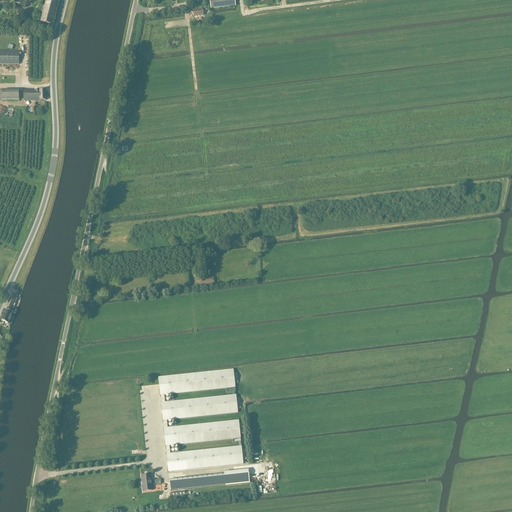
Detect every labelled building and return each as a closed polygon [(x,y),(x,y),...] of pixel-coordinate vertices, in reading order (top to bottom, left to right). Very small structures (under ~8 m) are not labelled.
[(45,4),(41,22),(52,25),(58,0),(47,0),(47,5),(45,4)] [(194,17),(203,16),(203,9),(193,10),(194,17)] [(0,51),(0,64),(19,65),(19,52),(0,51)] [(19,96),(23,96),(23,94),(19,94),(19,90),(2,90),(2,91),(0,91),(0,99),(2,99),(2,101),(19,100),(19,96)] [(24,101),(40,101),(40,90),(24,90),(24,94),(23,94),(23,96),(24,96),(24,101)] [(8,307),(13,309),(15,304),(17,298),(11,296),(6,306),(8,307)] [(6,310),(2,321),(8,324),(10,320),(12,317),(11,316),(13,313),(15,314),(15,313),(16,310),(13,309),(8,307),(6,310)] [(233,369),(158,376),(160,394),(161,394),(162,402),(161,402),(163,420),(164,428),(166,446),(167,454),(168,472),(243,464),(241,446),(170,454),(169,446),(240,438),(239,420),(168,428),(167,420),(238,412),(236,394),(165,402),(164,394),(235,387),(233,369)] [(205,476),(169,480),(170,490),(206,487),(226,485),(226,486),(250,483),(248,470),(224,472),(225,474),(205,476)] [(142,485),(152,484),(151,475),(141,476),(142,482),(141,483),(142,485)]
